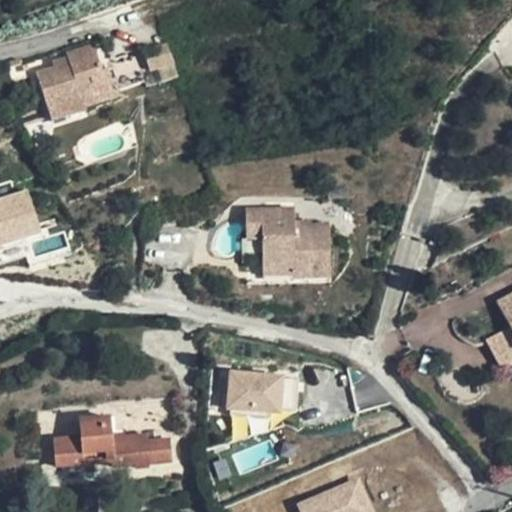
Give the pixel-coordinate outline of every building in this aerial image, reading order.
[(164,45),(140,52),(146,71),(170,64),(164,45)] [(106,92),(92,48),(66,56),(67,60),(69,66),(53,70),(36,76),(52,127),(84,117),(82,112),(79,101),(106,92)] [(67,60),(51,64),(53,70),(69,66),(67,60)] [(110,103),(106,92),(79,101),(82,112),(110,103)] [(30,190),(0,196),(0,243),(40,235),(30,190)] [(296,210),(246,211),(247,247),(266,246),(267,269),(297,268),(298,283),(333,282),(331,229),(296,230),(296,210)] [(297,268),(267,269),(268,282),(268,283),(298,283),(297,268)] [(511,294),(496,303),(510,329),(511,332),(511,294)] [(511,332),(510,329),(488,340),(504,369),(511,364),(511,332)] [(296,410),(297,372),(226,372),(226,410),(296,410)] [(113,435),(111,417),(80,420),(81,438),(55,440),(57,467),(112,462),(112,467),(136,466),(136,469),(150,468),(150,464),(171,462),(169,440),(148,442),(148,435),(125,437),(125,434),(113,435)] [(415,458),(400,423),(335,456),(291,476),(260,491),(237,500),(242,511),(303,511),(306,511),(355,488),(415,458)]
